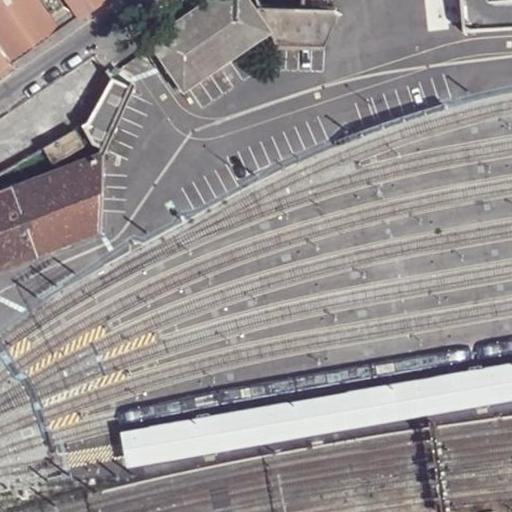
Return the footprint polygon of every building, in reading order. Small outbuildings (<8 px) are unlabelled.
[(0,0),(0,51),(9,65),(60,30),(103,0),(102,0),(0,0)] [(235,56),(269,34),(255,12),(246,0),(212,0),(148,44),(182,93),(235,56)] [(332,15),(255,12),(269,34),(276,46),(326,50),(340,19),(332,15)] [(9,65),(0,51),(0,71),(3,69),(9,65)] [(101,212),(104,159),(131,96),(134,87),(130,84),(128,87),(113,82),(112,81),(85,129),(83,130),(84,132),(93,147),(104,153),(103,157),(99,157),(98,160),(0,196),(0,270),(100,232),(101,212)] [(84,150),(77,136),(46,153),(54,167),(84,150)] [(511,367),(124,435),(130,472),(511,405),(511,367)]
